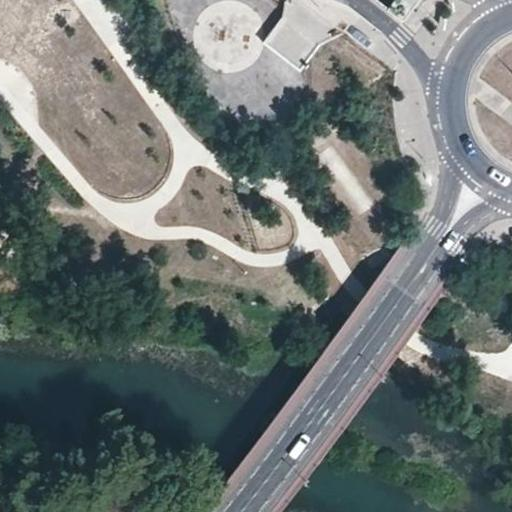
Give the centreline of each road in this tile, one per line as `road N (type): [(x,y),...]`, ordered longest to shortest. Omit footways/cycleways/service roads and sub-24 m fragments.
road 1 (secondary): [(401,286),(232,511)]
road 2 (secondary): [(457,144),(440,216),(401,286)]
road 3 (secondary): [(401,286),(483,210),(511,197)]
road 4 (primary): [(406,0),(511,74)]
